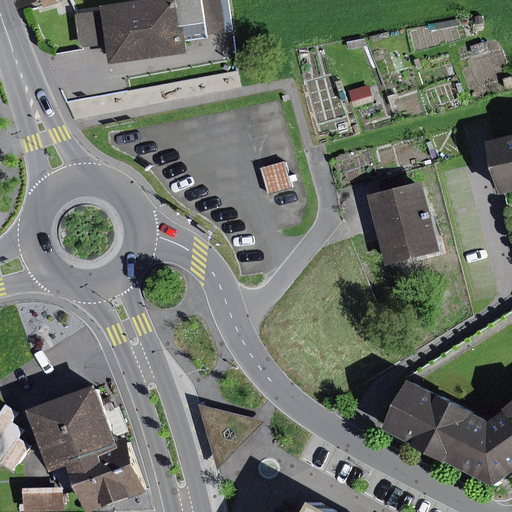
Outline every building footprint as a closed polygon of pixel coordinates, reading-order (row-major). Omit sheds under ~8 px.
[(118,0),(111,1),(120,62),(198,50),(196,36),(214,33),(208,0),(118,0)] [(309,14),(297,16),(302,43),(349,33),(347,25),(313,32),(309,14)] [(511,132),(502,135),(511,173),(511,132)] [(292,186),(284,160),(263,166),(271,193),(292,186)] [(432,175),(374,190),(394,265),(451,250),(432,175)] [(509,480),(511,477),(511,407),(502,414),(421,377),(397,428),(509,480)] [(116,442),(94,384),(31,409),(56,474),(71,468),(119,450),(116,442)] [(119,450),(71,468),(87,511),(91,511),(145,492),(125,439),(116,442),(119,450)] [(31,485),(30,508),(68,509),(68,486),(31,485)] [(306,509),(304,511),(347,511),(315,493),(306,509)]
